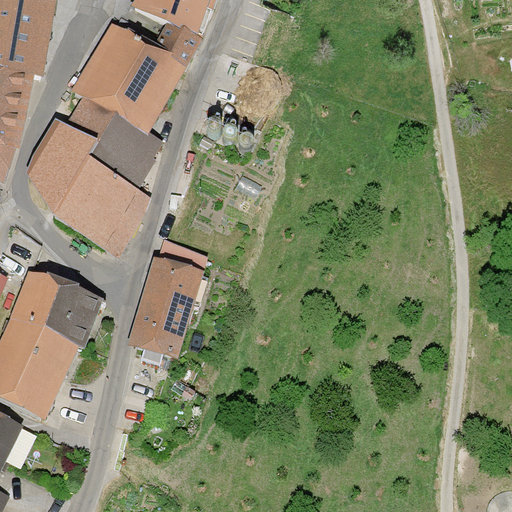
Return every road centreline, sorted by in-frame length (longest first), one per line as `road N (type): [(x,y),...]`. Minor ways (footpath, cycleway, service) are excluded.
road 1 (residential): [(93,0),(19,197),(67,263),(135,297)]
road 2 (tertiary): [(238,0),(183,134),(135,297)]
road 3 (tertiary): [(135,297),(81,511)]
